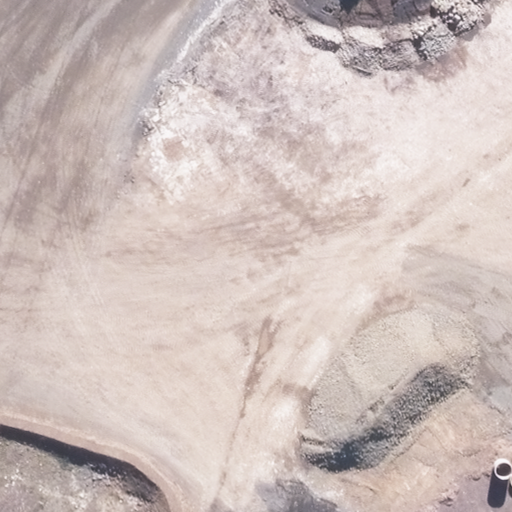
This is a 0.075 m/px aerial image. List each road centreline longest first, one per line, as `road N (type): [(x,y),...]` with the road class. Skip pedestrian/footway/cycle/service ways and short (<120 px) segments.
road 1 (track): [(0,165),(111,0)]
road 2 (residential): [(0,422),(89,511)]
